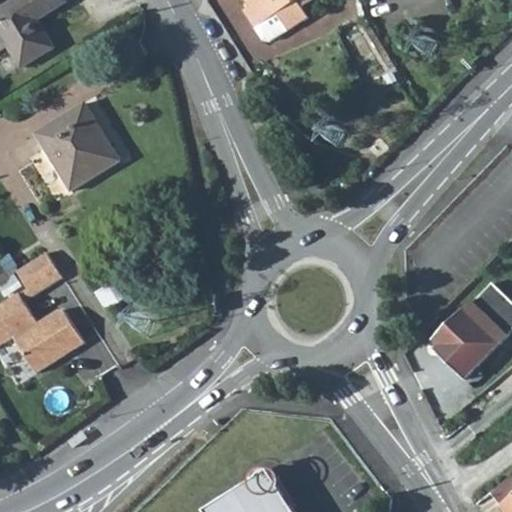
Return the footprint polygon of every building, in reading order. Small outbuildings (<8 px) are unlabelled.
[(67,0),(19,0),(0,12),(0,52),(11,46),(24,67),(55,48),(42,26),(72,8),(67,0)] [(241,0),(247,9),(258,27),(251,31),(258,43),(266,44),(303,22),(297,11),(312,2),(310,0),(241,0)] [(240,12),(251,31),(258,27),(247,9),(240,12)] [(87,104),(38,134),(72,191),(121,161),(87,104)] [(48,253),(18,272),(26,285),(34,297),(64,279),(48,253)] [(511,253),(497,267),(510,279),(511,276),(511,253)] [(511,332),(511,303),(493,283),(442,332),(450,339),(443,346),(438,350),(466,380),(511,332)] [(26,285),(19,290),(26,302),(34,297),(26,285)] [(19,290),(0,301),(0,341),(13,333),(35,369),(84,339),(65,308),(58,307),(37,320),(26,302),(19,290)] [(436,340),(443,346),(450,339),(442,332),(436,340)] [(88,439),(83,432),(68,442),(70,445),(73,449),(88,439)] [(296,511),(269,468),(202,510),(203,511),(296,511)] [(511,497),(511,474),(492,492),(502,506),(511,497)] [(502,506),(506,511),(511,511),(511,497),(502,506)]
